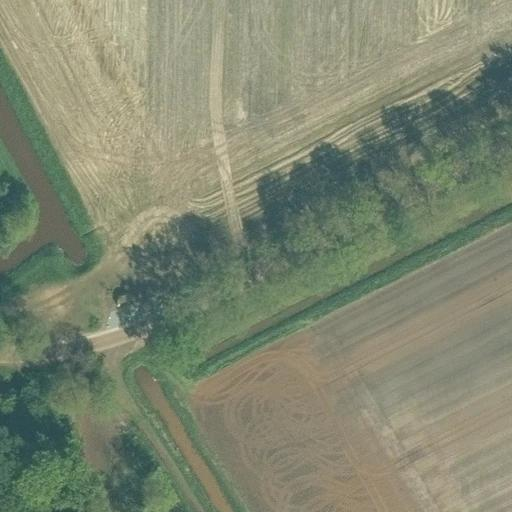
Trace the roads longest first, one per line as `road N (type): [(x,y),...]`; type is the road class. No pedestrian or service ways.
road 1 (unclassified): [(0,353),(108,341),(156,323),(511,138)]
road 2 (track): [(210,511),(108,341)]
